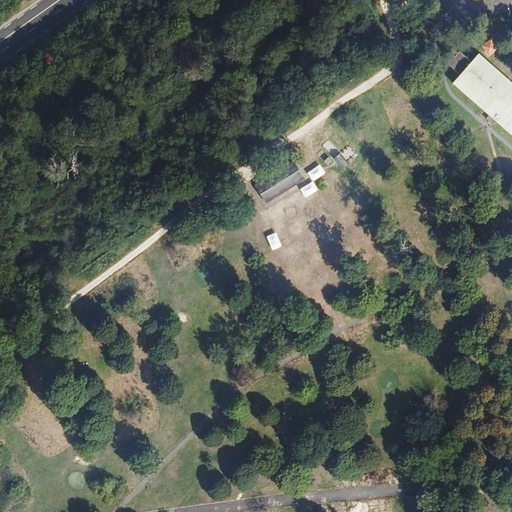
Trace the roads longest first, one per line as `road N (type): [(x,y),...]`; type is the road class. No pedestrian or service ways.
road 1 (track): [(0,367),(215,188),(379,76),(401,54),(385,0)]
road 2 (unknown): [(468,6),(457,5),(447,19),(451,94),(511,149)]
